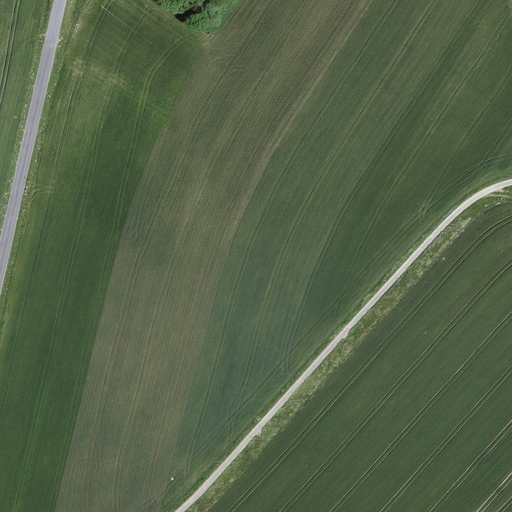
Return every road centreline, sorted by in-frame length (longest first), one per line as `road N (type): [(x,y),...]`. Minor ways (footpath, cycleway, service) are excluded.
road 1 (track): [(177,511),(470,199),(511,180)]
road 2 (tertiary): [(61,0),(0,274)]
